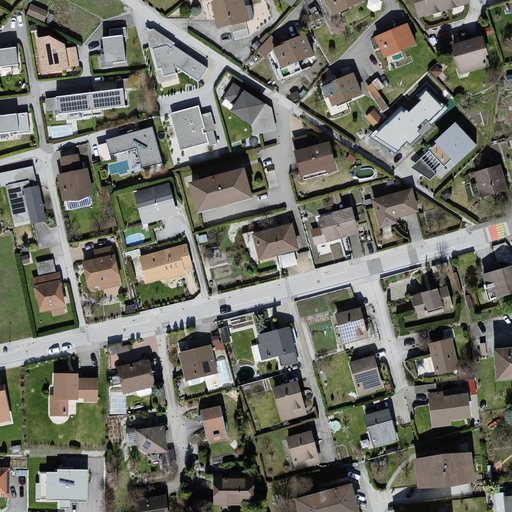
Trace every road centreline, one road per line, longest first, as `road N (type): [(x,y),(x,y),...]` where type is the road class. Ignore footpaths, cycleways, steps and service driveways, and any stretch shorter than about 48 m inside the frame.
road 1 (residential): [(511,229),(82,335)]
road 2 (residential): [(82,335),(19,38)]
road 3 (residential): [(123,0),(291,107)]
road 4 (unknown): [(283,102),(283,183),(300,247)]
